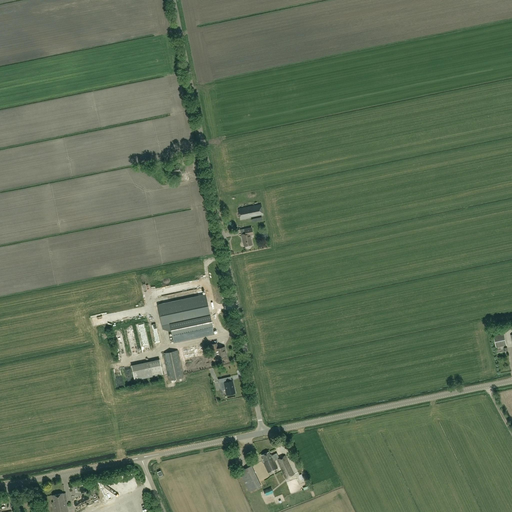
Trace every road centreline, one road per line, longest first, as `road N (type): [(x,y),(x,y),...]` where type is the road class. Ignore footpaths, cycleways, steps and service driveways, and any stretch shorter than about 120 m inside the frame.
road 1 (unclassified): [(262,432),(173,0)]
road 2 (tertiary): [(262,432),(511,380)]
road 3 (tertiary): [(141,456),(0,487)]
road 4 (tertiary): [(141,456),(262,432)]
